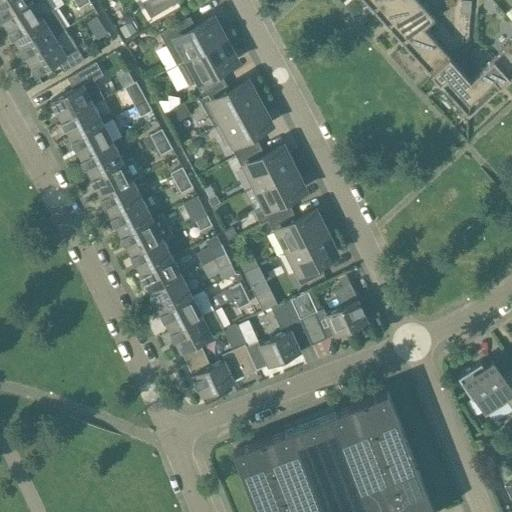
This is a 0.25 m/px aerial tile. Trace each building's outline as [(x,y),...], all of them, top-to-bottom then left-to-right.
[(0,0),(0,15),(2,18),(29,0),(0,0)] [(29,0),(2,18),(13,36),(54,10),(47,0),(29,0)] [(146,0),(143,2),(151,17),(180,0),(146,0)] [(366,0),(376,11),(388,0),(366,0)] [(390,27),(419,1),(418,0),(388,0),(376,11),(390,27)] [(471,0),(468,0),(460,0),(460,13),(471,14),(471,0)] [(419,1),(390,27),(405,43),(423,27),(424,27),(435,18),(419,1)] [(65,28),(54,10),(13,36),(25,54),(65,28)] [(159,32),(177,64),(225,38),(213,17),(195,26),(190,16),(159,32)] [(432,73),(450,56),(424,27),(423,27),(405,43),(432,73)] [(85,59),(77,47),(65,28),(25,54),(37,74),(38,73),(38,72),(57,60),(63,71),(85,59)] [(236,60),(225,38),(177,64),(188,85),(196,81),(201,92),(224,79),(219,69),(236,60)] [(511,40),(492,58),(509,76),(511,73),(511,40)] [(468,113),(470,78),(450,56),(432,73),(468,113)] [(509,76),(492,58),(470,78),(468,113),(509,76)] [(51,98),(62,119),(93,103),(104,98),(94,79),(103,74),(97,62),(67,77),(73,88),(53,99),(52,98),(51,98)] [(230,90),(224,79),(201,92),(204,96),(199,98),(214,126),(222,122),(259,101),(247,80),(230,90)] [(124,86),(135,106),(147,100),(136,80),(124,86)] [(147,100),(135,106),(140,116),(152,109),(147,100)] [(236,155),(259,143),(253,132),(271,123),(259,101),(222,122),(233,142),(230,144),(236,155)] [(72,138),(103,122),(93,103),(62,119),(72,138)] [(82,158),(113,141),(103,122),(72,138),(82,158)] [(150,134),(155,144),(167,138),(162,128),(150,134)] [(167,138),(155,144),(161,154),(172,148),(167,138)] [(91,177),(123,161),(113,141),(82,158),(91,177)] [(264,154),(259,143),(236,155),(241,166),(245,165),(255,186),(293,167),(282,145),(264,154)] [(132,156),(123,161),(91,177),(101,196),(133,180),(142,175),(132,156)] [(176,182),(187,176),(182,166),(171,172),(176,182)] [(304,189),(293,167),(255,186),(266,207),(255,212),(261,223),(268,220),(291,208),(286,197),(304,189)] [(192,186),(187,176),(176,182),(181,192),(192,186)] [(143,199),(133,180),(101,196),(111,215),(143,199)] [(216,196),(208,200),(212,208),(220,204),(216,196)] [(153,218),(143,199),(111,215),(121,234),(153,218)] [(190,210),(195,220),(207,214),(202,204),(190,210)] [(297,218),(291,208),(268,220),(274,231),(277,229),(288,250),(325,231),(314,209),(297,218)] [(153,218),(121,234),(131,254),(163,237),(172,232),(162,213),(153,218)] [(207,214),(195,220),(200,230),(212,224),(207,214)] [(237,235),(233,227),(225,231),(229,239),(237,235)] [(336,253),(325,231),(288,250),(298,271),(295,273),(300,284),(324,272),(318,262),(336,253)] [(163,237),(131,254),(141,273),(172,257),(163,237)] [(214,259),(226,253),(221,243),(209,249),(214,259)] [(226,253),(214,259),(219,269),(231,263),(226,253)] [(172,257),(141,273),(151,292),(182,276),(172,257)] [(182,276),(151,292),(161,311),(192,295),(182,276)] [(228,287),(233,297),(245,292),(240,282),(228,287)] [(314,311),(326,337),(367,319),(351,283),(334,291),(340,306),(325,312),(323,308),(314,311)] [(204,289),(192,295),(161,311),(171,330),(202,314),(213,308),(204,289)] [(245,292),(233,297),(238,307),(250,302),(245,292)] [(306,292),(291,298),(300,318),(312,344),(326,337),(314,311),(306,292)] [(272,294),(258,301),(263,311),(271,307),(278,305),(272,294)] [(248,320),(236,325),(245,343),(246,346),(257,369),(268,364),(300,349),(312,344),(300,318),(291,298),(278,305),(271,307),(283,332),(259,343),(258,341),(248,320)] [(171,330),(181,350),(224,328),(213,308),(202,314),(171,330)] [(232,349),(234,354),(210,365),(204,351),(186,360),(202,394),(257,369),(246,346),(245,343),(232,349)] [(511,369),(503,375),(492,358),(491,359),(493,362),(485,367),(481,360),(458,375),(472,397),(476,394),(486,409),(484,410),(485,411),(506,398),(511,406),(511,405),(511,369)] [(434,511),(388,389),(335,410),(374,511),(434,511)] [(256,511),(317,511),(286,429),(233,449),(256,511)] [(498,449),(492,437),(476,445),(482,458),(498,449)]
